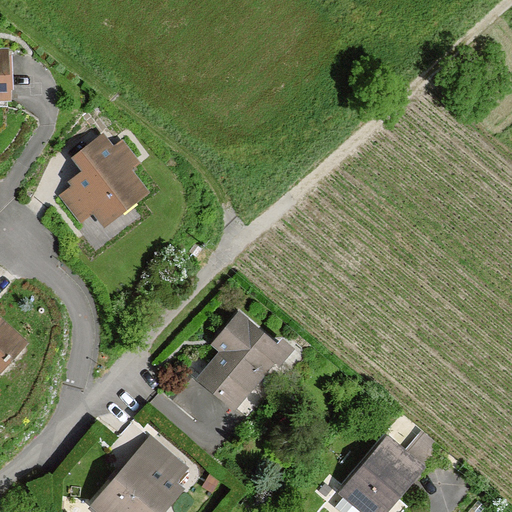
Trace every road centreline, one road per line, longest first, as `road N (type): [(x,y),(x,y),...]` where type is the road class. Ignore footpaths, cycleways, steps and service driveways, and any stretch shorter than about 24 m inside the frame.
road 1 (track): [(509,0),(234,244),(228,207),(196,165),(0,6)]
road 2 (residential): [(0,486),(234,244)]
